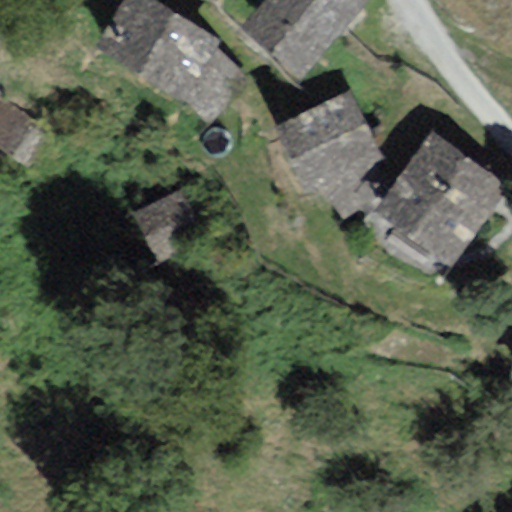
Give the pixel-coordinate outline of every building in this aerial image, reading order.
[(205,44),(131,0),(109,0),(77,54),(167,107),(205,44)] [(248,0),(219,28),(272,83),(354,4),(350,0),(248,0)] [(367,165),(340,96),(255,130),(283,199),(367,165)] [(0,118),(0,198),(18,212),(64,150),(7,109),(0,118)] [(355,217),(425,269),(484,191),(413,139),(355,217)] [(176,195),(114,216),(131,267),(194,246),(176,195)] [(493,376),(511,381),(511,326),(506,325),(493,376)]
